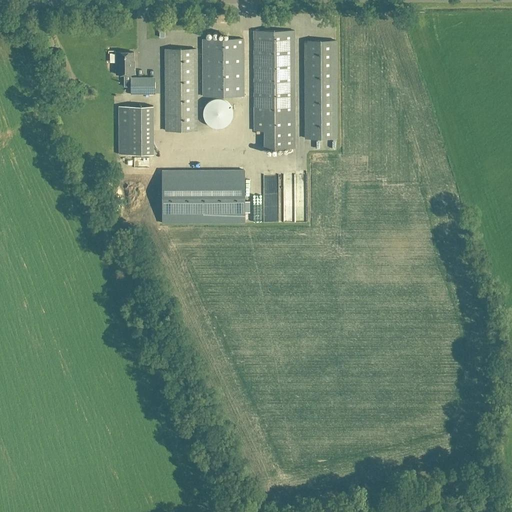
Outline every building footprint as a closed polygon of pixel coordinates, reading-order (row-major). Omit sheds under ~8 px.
[(295,31),(254,31),(254,131),(264,131),(264,149),(296,149),(295,31)] [(244,39),(202,40),(202,97),(244,96),(244,39)] [(305,41),(305,139),(337,138),(336,41),(305,41)] [(196,50),(165,50),(165,131),(197,131),(196,50)] [(133,53),(116,53),(116,75),(135,75),(135,66),(134,66),(133,53)] [(131,80),(131,94),(154,94),(154,80),(131,80)] [(233,119),(233,114),(233,109),(230,105),(227,101),(223,99),(218,98),(213,99),(209,101),(205,105),(203,109),(202,114),(203,119),(205,123),(209,126),(213,129),(218,129),(223,129),(227,126),(230,123),(233,119)] [(153,107),(129,107),(119,107),(119,155),(153,155),(153,107)] [(244,170),(162,170),(162,223),(245,223),(244,170)]
